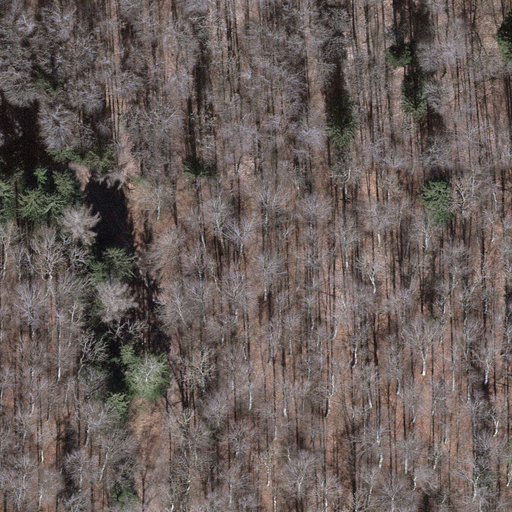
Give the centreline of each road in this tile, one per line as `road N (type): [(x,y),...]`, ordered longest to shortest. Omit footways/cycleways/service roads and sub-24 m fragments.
road 1 (track): [(511,50),(378,57),(259,101),(22,109)]
road 2 (track): [(22,109),(106,200),(160,295),(171,413),(142,511)]
